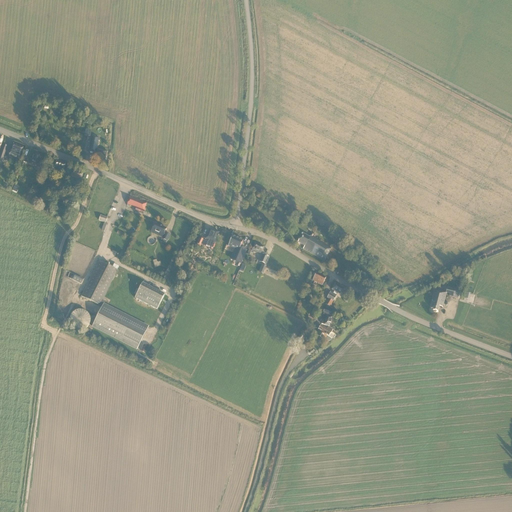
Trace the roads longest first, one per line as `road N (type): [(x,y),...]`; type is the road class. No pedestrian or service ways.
road 1 (tertiary): [(235,227),(0,129)]
road 2 (unclassified): [(235,227),(252,73),(245,0)]
road 3 (tertiary): [(511,357),(333,276)]
road 4 (track): [(96,169),(59,253),(44,322),(56,333)]
road 5 (residential): [(280,385),(333,276)]
